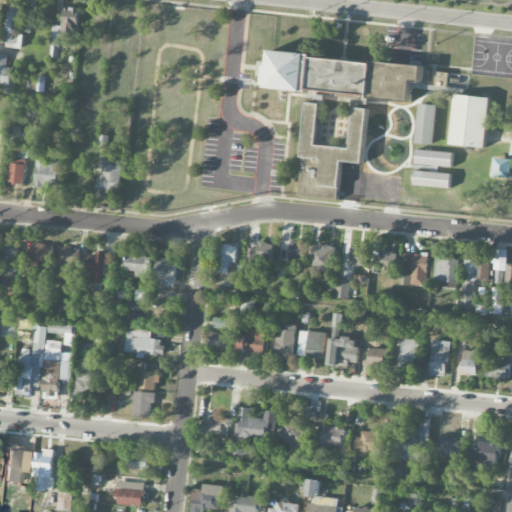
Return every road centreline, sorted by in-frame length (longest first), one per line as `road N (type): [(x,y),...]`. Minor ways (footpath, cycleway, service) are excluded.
road 1 (residential): [(511,235),(275,211),(176,228),(0,211)]
road 2 (residential): [(511,408),(190,374)]
road 3 (residential): [(203,223),(175,511)]
road 4 (residential): [(511,23),(292,0)]
road 5 (residential): [(183,440),(0,420)]
